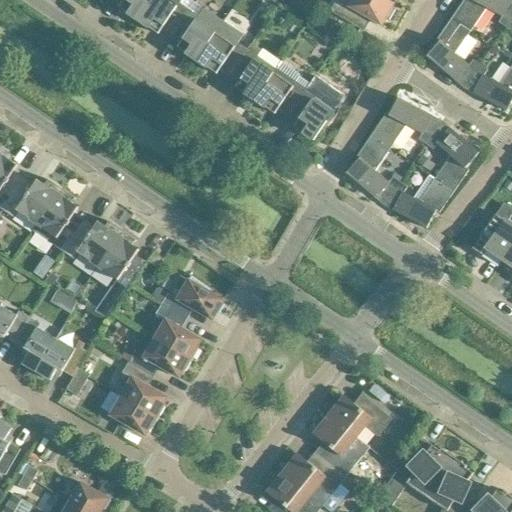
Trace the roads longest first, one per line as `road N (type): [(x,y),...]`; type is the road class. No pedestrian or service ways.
road 1 (residential): [(319,195),(33,0)]
road 2 (residential): [(0,97),(269,281)]
road 3 (residential): [(217,510),(354,340)]
road 4 (residential): [(269,281),(163,470)]
road 5 (residential): [(354,340),(511,446)]
road 6 (residential): [(163,470),(0,375)]
road 7 (residential): [(319,195),(397,63)]
road 8 (residential): [(417,261),(511,145)]
road 9 (residential): [(511,145),(397,63)]
